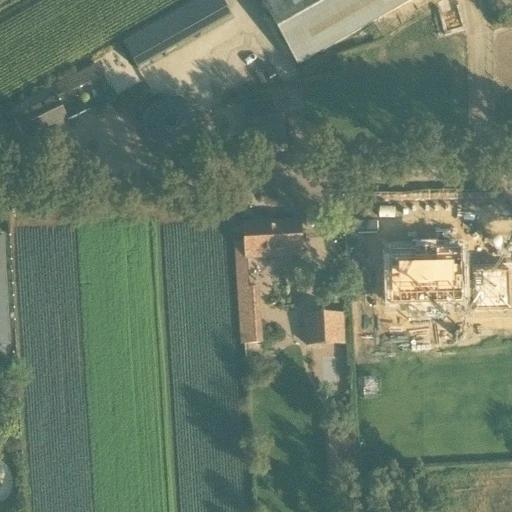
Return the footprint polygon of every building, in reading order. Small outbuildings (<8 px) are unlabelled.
[(260,0),(298,65),(412,0),(260,0)] [(187,43),(171,16),(123,43),(139,70),(187,43)] [(77,90),(103,78),(97,66),(56,86),(61,96),(14,119),(25,142),(87,111),(77,90)] [(181,131),(196,130),(194,98),(147,100),(149,146),(182,144),(181,131)] [(285,143),(282,115),(243,120),(246,147),(285,143)] [(302,256),(302,242),(300,222),(244,226),(245,244),(235,245),(241,344),(261,343),(257,289),(249,290),(247,259),(302,256)] [(473,250),(401,253),(403,307),(420,306),(421,321),(458,321),(458,305),(475,304),(475,300),(486,299),(487,312),(511,311),(511,270),(486,272),(486,283),(474,284),(473,250)] [(343,316),(304,316),(305,347),(344,345),(343,316)] [(409,348),(408,372),(432,373),(433,348),(409,348)] [(328,430),(331,476),(358,474),(355,429),(328,430)]
